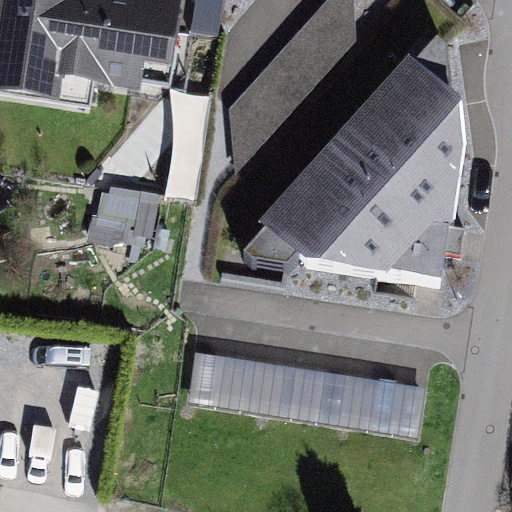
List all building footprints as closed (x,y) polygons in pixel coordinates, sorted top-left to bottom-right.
[(179,6),(143,0),(6,0),(0,43),(0,111),(91,125),(95,97),(163,108),(179,6)] [(201,0),(191,32),(218,41),(230,0),(201,0)] [(416,76),(268,241),(330,289),(396,299),(476,199),(470,128),(416,76)] [(329,106),(233,201),(257,225),(353,130),(329,106)] [(429,400),(204,367),(196,422),(421,456),(429,400)]
